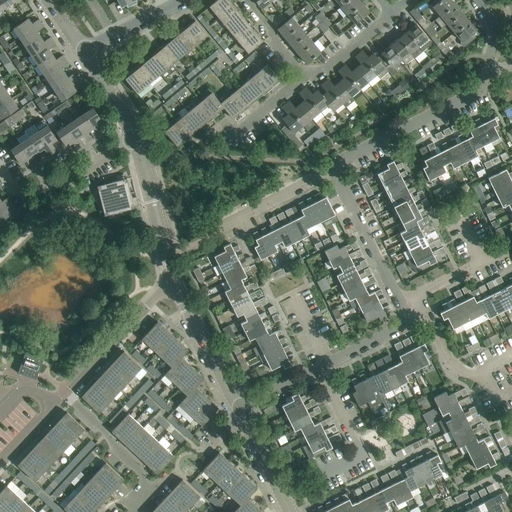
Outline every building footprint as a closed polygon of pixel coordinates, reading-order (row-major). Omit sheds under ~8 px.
[(219,18),(229,30),(236,24),(243,18),(238,12),(240,11),(231,0),(228,0),(229,0),(228,0),(216,0),(209,6),(219,18)] [(270,0),(255,0),(262,8),(271,1),(270,0)] [(317,11),(320,8),(312,0),(309,3),(317,11)] [(348,14),(362,3),(359,0),(347,0),(340,6),(348,14)] [(454,4),(451,0),(440,0),(433,7),(440,16),(454,4)] [(355,23),(369,11),(362,3),(348,14),(355,23)] [(447,24),(461,12),(454,4),(440,16),(447,24)] [(309,13),(312,11),(306,5),(304,7),(309,13)] [(290,6),(284,12),(288,17),(294,11),(290,6)] [(323,21),(326,18),(321,12),(318,14),(323,21)] [(454,32),(469,21),(461,12),(447,24),(454,32)] [(286,18),(281,13),(272,21),(276,26),(286,18)] [(210,26),(206,22),(200,14),(196,17),(203,25),(206,29),(210,26)] [(319,24),(323,21),(318,14),(314,18),(319,24)] [(429,25),(428,24),(425,21),(421,16),(416,20),(425,30),(430,26),(429,25)] [(285,38),(299,26),(292,17),(278,29),(285,38)] [(32,24),(28,18),(13,28),(20,38),(41,23),(39,19),(32,24)] [(236,24),(229,30),(248,53),(263,41),(258,35),(259,34),(250,22),(248,23),(243,18),(236,24)] [(177,46),(184,55),(207,35),(195,21),(189,25),(188,24),(176,34),(177,35),(172,40),(177,46)] [(328,26),(323,21),(319,24),(324,29),(328,26)] [(466,46),(473,40),(469,35),(476,29),(469,21),(454,32),(461,41),(460,43),(461,45),(462,46),(463,46),(466,46)] [(37,31),(44,27),(41,23),(20,38),(26,47),(40,37),(37,31)] [(330,27),(332,29),(338,37),(343,33),(335,23),(330,27)] [(432,44),(422,32),(416,24),(406,32),(423,51),(432,44)] [(216,41),(219,38),(210,26),(206,29),(216,41)] [(292,46),(306,34),(299,26),(285,38),(292,46)] [(431,37),(434,35),(429,28),(426,31),(431,37)] [(323,33),(325,35),(331,43),(336,39),(328,29),(323,33)] [(415,58),(423,51),(406,32),(398,39),(414,58),(414,57),(415,58)] [(299,55),(313,43),(306,34),(292,46),(299,55)] [(438,46),(441,44),(434,35),(431,37),(438,46)] [(6,41),(2,40),(0,37),(0,36),(0,42),(4,48),(8,45),(6,41)] [(51,37),(44,42),(40,37),(26,47),(32,55),(53,41),(51,37)] [(219,38),(216,41),(223,50),(227,47),(219,38)] [(414,58),(398,39),(390,46),(401,60),(405,65),(414,58)] [(154,55),(148,59),(154,66),(161,74),(164,78),(176,69),(172,65),(184,55),(177,46),(172,40),(166,45),(165,44),(159,48),(153,53),(154,55)] [(49,49),(56,45),(53,41),(32,55),(38,65),(52,55),(49,49)] [(306,63),(321,52),(313,43),(299,55),(306,63)] [(450,55),(445,48),(441,44),(438,46),(447,57),(450,55)] [(382,54),(377,57),(386,68),(385,69),(388,72),(392,76),(397,71),(394,67),(401,60),(390,46),(381,53),(382,54)] [(211,60),(220,53),(218,49),(208,57),(211,60)] [(368,58),(362,50),(358,54),(377,76),(379,79),(388,72),(385,69),(386,68),(377,57),(373,53),(368,58)] [(235,64),(238,60),(230,51),(227,55),(235,64)] [(249,62),(258,55),(255,51),(246,58),(249,62)] [(0,54),(0,59),(4,65),(9,62),(3,52),(0,54)] [(355,56),(361,63),(356,68),(368,83),(377,76),(358,54),(355,56)] [(434,59),(436,62),(443,57),(440,54),(434,59)] [(63,55),(56,60),(52,55),(38,65),(44,73),(65,59),(63,55)] [(61,67),(68,63),(65,59),(44,73),(50,83),(64,73),(61,67)] [(154,66),(148,59),(143,64),(141,63),(130,73),(131,74),(125,79),(137,94),(149,84),(161,74),(154,66)] [(219,72),(225,67),(218,59),(209,66),(216,76),(220,73),(219,72)] [(195,68),(198,72),(207,64),(204,60),(195,68)] [(234,74),(244,65),(242,62),(232,70),(234,74)] [(423,68),(425,71),(431,66),(429,63),(423,68)] [(22,75),(25,73),(19,64),(16,66),(22,75)] [(251,93),(256,99),(262,94),(263,95),(269,90),(274,86),(273,84),(279,79),(267,64),(255,74),(243,84),(251,93)] [(351,72),(345,65),(341,68),(360,90),(368,83),(356,68),(351,72)] [(198,72),(195,68),(185,76),(188,80),(198,72)] [(197,76),(200,79),(209,72),(206,68),(197,76)] [(338,70),(344,78),(339,82),(351,97),(360,90),(341,68),(338,70)] [(425,71),(423,68),(417,73),(419,76),(425,71)] [(75,73),(68,78),(64,73),(50,83),(56,91),(77,77),(75,73)] [(200,79),(197,76),(188,84),(191,88),(200,79)] [(73,85),(80,80),(77,77),(56,91),(62,100),(76,91),(73,85)] [(334,86),(328,79),(324,82),(343,104),(351,97),(339,82),(334,86)] [(171,87),(175,91),(184,83),(181,80),(171,87)] [(404,91),(409,88),(403,80),(398,84),(400,86),(404,91)] [(327,92),(322,96),(329,105),(334,111),(343,104),(324,82),(321,85),(327,92)] [(220,103),(224,107),(232,118),(238,113),(240,115),(251,105),(250,104),(256,99),(251,93),(243,84),(232,94),(220,103)] [(175,91),(171,87),(161,96),(164,99),(175,91)] [(175,94),(177,98),(186,91),(183,87),(175,94)] [(312,94),(306,87),(302,90),(320,112),(329,105),(322,96),(317,89),(312,94)] [(0,106),(12,99),(6,90),(0,93),(0,106)] [(299,93),(305,100),(300,104),(312,119),(320,112),(302,90),(299,93)] [(200,102),(189,111),(196,120),(201,126),(206,122),(207,123),(219,114),(218,112),(224,107),(220,103),(211,93),(200,102)] [(177,98),(175,94),(164,103),(167,107),(177,98)] [(0,113),(0,119),(18,108),(12,99),(0,106),(0,113),(0,114),(0,113)] [(158,99),(156,101),(148,107),(151,110),(161,103),(158,99)] [(48,109),(42,100),(37,103),(43,112),(48,109)] [(295,108),(289,101),(285,104),(303,126),(312,119),(300,104),(295,108)] [(66,107),(63,103),(54,109),(57,113),(66,107)] [(282,118),(287,124),(281,129),(298,149),(303,145),(293,134),(303,126),(285,104),(282,107),(288,114),(282,118)] [(106,120),(96,106),(84,114),(99,135),(102,133),(97,126),(106,120)] [(160,107),(158,108),(151,115),(154,118),(161,112),(163,110),(160,107)] [(196,120),(189,111),(165,131),(177,146),(183,141),(184,143),(196,133),(195,131),(201,126),(196,120)] [(99,135),(84,114),(75,120),(85,134),(90,131),(95,138),(99,135)] [(486,122),(489,128),(485,130),(491,142),(499,138),(494,126),(498,124),(494,118),(490,120),(487,114),(483,116),(486,122)] [(478,126),(478,127),(481,132),(477,134),(483,146),(491,142),(485,130),(489,128),(486,122),(482,124),(479,118),(475,120),(478,126)] [(5,120),(4,121),(0,123),(0,133),(9,127),(5,120)] [(43,120),(34,126),(46,144),(52,153),(56,150),(51,143),(57,140),(47,125),(43,120)] [(85,134),(75,120),(66,126),(81,147),(84,145),(79,138),(85,134)] [(470,130),(469,130),(472,136),(468,138),(475,150),(483,146),(477,134),(481,132),(478,127),(478,126),(474,128),(471,122),(467,124),(470,130)] [(459,129),(457,123),(450,126),(453,132),(459,129)] [(34,125),(25,131),(26,133),(29,137),(39,152),(44,148),(49,155),(52,153),(46,144),(34,126),(34,125)] [(57,132),(66,147),(72,143),(77,150),(81,147),(66,126),(57,132)] [(451,133),(449,127),(442,130),(445,136),(451,133)] [(304,138),(307,144),(325,135),(322,129),(304,138)] [(443,137),(440,131),(434,134),(437,140),(443,137)] [(26,133),(18,138),(17,137),(17,138),(20,143),(28,155),(35,165),(38,162),(33,155),(39,152),(29,137),(26,133)] [(457,144),(457,145),(460,150),(464,148),(470,160),(478,156),(475,150),(468,138),(465,140),(462,134),(458,136),(461,142),(457,144)] [(449,148),(449,149),(452,154),(456,152),(461,164),(470,160),(464,148),(460,150),(457,145),(457,144),(454,138),(450,140),(453,146),(449,148)] [(432,156),(433,157),(435,162),(431,164),(437,176),(446,172),(443,166),(446,164),(441,152),(436,154),(434,149),(436,147),(433,142),(427,145),(432,156)] [(442,144),(445,150),(441,152),(446,164),(450,162),(453,168),(461,164),(456,152),(452,154),(449,149),(449,148),(446,142),(442,144)] [(11,149),(21,164),(26,160),(31,167),(35,165),(28,155),(20,143),(11,149)] [(424,160),(427,166),(423,168),(429,180),(437,176),(431,164),(435,162),(433,157),(432,156),(428,158),(425,153),(427,152),(425,146),(419,149),(424,160)] [(509,157),(506,152),(500,155),(502,161),(509,157)] [(492,159),(494,165),(500,161),(498,156),(492,159)] [(486,169),(492,166),(490,160),(484,163),(486,169)] [(393,161),(386,164),(389,168),(377,174),(382,182),(393,176),(391,172),(396,170),(397,169),(398,169),(403,167),(401,162),(395,165),(393,161)] [(397,169),(396,170),(391,172),(393,176),(382,182),(386,190),(397,184),(395,180),(400,178),(402,177),(402,178),(407,175),(405,170),(400,173),(398,169),(397,169)] [(506,169),(499,172),(501,176),(490,182),(494,191),(506,185),(504,181),(509,178),(510,178),(511,176),(511,171),(508,174),(506,169)] [(108,219),(116,217),(115,213),(120,212),(119,209),(138,204),(136,197),(132,198),(130,193),(128,193),(123,174),(116,176),(117,181),(112,182),(112,185),(93,189),(95,197),(100,196),(101,201),(103,200),(108,219)] [(402,177),(400,178),(395,180),(397,184),(386,190),(390,198),(401,193),(399,189),(404,186),(406,186),(411,183),(409,179),(404,181),(402,178),(402,177)] [(511,181),(510,178),(509,178),(504,181),(506,185),(494,191),(498,199),(509,193),(507,189),(511,186),(511,181)] [(365,191),(370,188),(367,182),(362,185),(365,191)] [(406,186),(404,186),(399,189),(401,193),(390,198),(394,206),(405,201),(403,197),(410,193),(410,194),(415,191),(413,187),(408,190),(406,186)] [(511,186),(507,189),(509,193),(498,199),(502,207),(508,204),(511,201),(511,186)] [(433,191),(437,199),(446,194),(443,187),(433,191)] [(370,188),(365,191),(368,197),(373,194),(370,188)] [(412,198),(410,194),(410,193),(403,197),(405,201),(394,206),(398,215),(409,209),(407,205),(413,202),(414,201),(414,202),(425,196),(422,190),(416,193),(417,195),(412,198)] [(317,201),(320,207),(316,209),(322,221),(331,217),(325,205),(329,203),(326,196),(321,199),(318,193),(314,195),(317,201)] [(9,197),(2,202),(0,199),(0,208),(11,201),(9,197)] [(306,199),(309,205),(310,206),(312,211),(308,213),(314,225),(322,221),(316,209),(320,207),(317,201),(313,203),(310,197),(306,199)] [(373,207),(378,204),(375,198),(370,201),(373,207)] [(414,201),(413,202),(407,205),(409,209),(398,215),(402,223),(413,217),(411,213),(418,209),(418,210),(429,204),(426,198),(420,201),(421,203),(416,205),(414,202),(414,201)] [(6,209),(13,204),(11,201),(0,208),(0,221),(10,215),(6,209)] [(301,209),(304,215),(300,217),(306,229),(307,229),(314,225),(308,213),(312,211),(310,206),(309,205),(305,207),(302,201),(298,203),(301,209)] [(378,204),(373,207),(376,213),(381,210),(378,204)] [(418,210),(418,209),(411,213),(413,217),(402,223),(406,230),(406,231),(418,224),(416,221),(422,218),(433,212),(430,206),(424,209),(425,211),(420,214),(418,210)] [(288,223),(291,229),(295,227),(301,239),(310,234),(307,229),(306,229),(300,217),(296,219),(291,208),(285,211),(287,216),(289,215),(292,221),(288,223)] [(280,227),(280,228),(283,233),(287,231),(293,243),(301,239),(295,227),(291,229),(288,223),(283,212),(277,215),(279,220),(281,219),(284,225),(280,227)] [(490,220),(495,218),(492,212),(487,214),(490,220)] [(276,229),(272,231),(278,243),(281,241),(285,247),(293,243),(287,231),(283,233),(280,228),(280,227),(275,216),(269,219),(271,224),(273,223),(276,229)] [(494,228),(499,226),(496,220),(491,222),(494,228)] [(418,224),(406,231),(406,230),(400,233),(404,241),(416,236),(418,240),(423,237),(424,237),(424,236),(422,232),(428,230),(429,232),(434,229),(431,223),(420,228),(418,224)] [(264,235),(267,241),(263,243),(269,255),(278,251),(275,244),(278,243),(272,231),(268,233),(265,227),(261,229),(264,235)] [(498,237),(503,234),(500,228),(495,230),(498,237)] [(255,239),(258,245),(254,247),(260,259),(269,255),(263,243),(267,241),(264,235),(260,237),(257,231),(253,233),(256,239),(255,239)] [(424,237),(423,237),(418,240),(416,236),(404,241),(408,250),(420,244),(422,248),(427,245),(428,245),(428,244),(426,240),(432,238),(433,240),(438,237),(435,231),(424,236),(424,237)] [(339,239),(336,233),(330,237),(333,242),(339,239)] [(331,243),(328,238),(322,241),(325,246),(331,243)] [(428,245),(427,245),(422,248),(420,244),(408,250),(412,258),(424,252),(426,256),(431,253),(432,253),(432,252),(430,249),(436,246),(437,248),(442,245),(439,239),(428,244),(428,245)] [(344,246),(339,249),(337,245),(324,251),(329,260),(340,254),(342,258),(349,255),(346,251),(352,248),(353,250),(358,247),(355,241),(345,246),(344,246)] [(323,247),(320,242),(314,245),(317,250),(323,247)] [(230,243),(223,246),(225,251),(214,256),(218,265),(230,259),(228,255),(233,252),(234,252),(240,249),(238,245),(232,248),(230,243)] [(432,253),(431,253),(426,256),(424,252),(412,258),(416,266),(428,260),(430,264),(437,261),(434,256),(440,254),(441,256),(446,253),(443,247),(432,252),(432,253)] [(349,255),(342,258),(340,254),(329,260),(333,268),(339,265),(341,269),(353,263),(351,259),(356,256),(357,258),(362,255),(359,249),(349,255)] [(234,252),(233,252),(228,255),(230,259),(218,265),(222,273),(234,267),(232,263),(238,260),(244,257),(242,253),(236,256),(234,252)] [(238,260),(232,263),(234,267),(222,273),(226,281),(238,275),(236,271),(242,268),(253,262),(250,256),(245,259),(246,261),(240,264),(238,260)] [(353,263),(341,269),(342,272),(336,275),(341,284),(353,278),(350,274),(356,271),(357,271),(368,265),(365,259),(359,262),(360,264),(355,267),(353,263)] [(401,273),(407,270),(404,263),(398,266),(401,273)] [(242,268),(236,271),(238,275),(226,281),(230,288),(231,289),(243,283),(241,279),(247,276),(246,276),(257,270),(254,264),(249,267),(250,269),(244,272),(242,268)] [(196,276),(201,273),(198,267),(193,270),(196,276)] [(357,271),(356,271),(350,274),(353,278),(341,284),(345,292),(356,286),(354,282),(361,279),(372,273),(369,267),(363,270),(364,272),(359,275),(357,271)] [(279,276),(285,273),(283,268),(277,271),(279,276)] [(279,276),(277,271),(271,273),(274,279),(279,276)] [(201,273),(196,276),(199,282),(204,279),(201,273)] [(363,283),(361,279),(354,282),(356,286),(345,292),(349,300),(355,297),(367,291),(365,287),(376,282),(373,275),(367,278),(368,280),(363,283)] [(500,290),(503,296),(499,298),(505,310),(511,306),(511,303),(510,300),(511,298),(511,294),(508,286),(504,288),(501,283),(503,282),(500,276),(494,279),(500,290)] [(324,291),(332,286),(327,277),(319,281),(324,291)] [(492,294),(492,295),(495,300),(491,302),(497,314),(505,310),(499,298),(503,296),(500,290),(496,292),(493,287),(495,286),(492,280),(486,283),(491,294),(492,294)] [(243,283),(231,289),(230,288),(224,291),(229,300),(241,294),(243,298),(248,295),(249,295),(247,291),(252,288),(253,290),(259,287),(256,281),(245,287),(243,283)] [(483,298),(479,300),(486,312),(485,313),(488,318),(497,314),(491,302),(495,300),(492,295),(492,294),(491,294),(488,296),(485,291),(487,290),(484,284),(478,287),(483,298)] [(465,300),(468,307),(472,305),(478,316),(485,313),(486,312),(479,300),(476,302),(473,296),(467,285),(461,288),(464,294),(466,293),(469,298),(465,300)] [(260,289),(249,295),(248,295),(243,298),(241,294),(229,300),(233,308),(245,302),(247,306),(252,303),(253,303),(251,299),(256,296),(257,298),(263,295),(260,289)] [(355,297),(349,300),(353,308),(359,305),(370,299),(372,303),(378,300),(376,296),(382,293),(380,289),(375,292),(374,291),(369,294),(367,291),(355,297)] [(457,304),(457,305),(460,311),(464,309),(470,320),(478,316),(472,305),(468,307),(465,300),(459,289),(453,292),(456,298),(458,297),(461,302),(457,304)] [(253,303),(252,303),(247,306),(245,302),(233,308),(237,316),(243,313),(245,317),(257,311),(255,307),(260,304),(261,306),(267,303),(264,297),(253,303)] [(378,300),(379,300),(372,303),(370,299),(359,305),(362,313),(374,307),(376,311),(383,308),(381,304),(386,301),(384,297),(378,300)] [(449,308),(448,308),(452,315),(456,313),(462,324),(470,320),(464,309),(460,311),(457,305),(457,304),(454,299),(450,301),(453,306),(449,308)] [(440,313),(443,319),(447,317),(453,329),(462,324),(456,313),(452,315),(448,308),(449,308),(446,303),(442,305),(445,310),(440,313)] [(270,314),(276,312),(273,305),(267,308),(270,314)] [(387,317),(385,312),(390,309),(388,305),(383,308),(376,311),(374,307),(362,313),(367,322),(378,316),(380,320),(387,317)] [(335,317),(340,314),(337,308),(332,311),(335,317)] [(257,311),(245,317),(247,320),(241,323),(245,332),(257,326),(255,322),(260,319),(261,319),(267,316),(265,312),(259,315),(257,311)] [(275,322),(280,320),(277,314),(271,316),(275,322)] [(339,325),(344,322),(341,316),(336,319),(339,325)] [(261,319),(260,319),(255,322),(257,326),(245,332),(249,341),(255,338),(255,337),(267,331),(265,327),(271,324),(269,320),(263,323),(261,319)] [(162,325),(158,321),(141,339),(149,346),(165,329),(162,326),(162,325)] [(343,333),(348,330),(345,324),(340,327),(343,333)] [(169,332),(165,329),(149,346),(156,353),(173,336),(172,335),(169,332)] [(274,332),(269,334),(267,331),(255,337),(255,338),(259,345),(271,339),(273,343),(279,340),(277,336),(282,333),(280,329),(275,332),(274,332)] [(410,336),(416,348),(419,354),(415,356),(421,367),(429,363),(423,352),(427,350),(424,343),(419,345),(417,340),(419,339),(416,333),(410,336)] [(177,339),(173,336),(156,353),(164,360),(181,343),(177,340),(177,339)] [(279,340),(273,343),(271,339),(259,345),(263,353),(275,347),(277,351),(283,348),(281,344),(286,341),(284,337),(279,340)] [(407,352),(408,352),(411,358),(407,360),(412,371),(421,367),(415,356),(419,354),(416,348),(412,350),(409,344),(411,343),(408,337),(402,341),(407,352)] [(488,338),(482,341),(485,346),(491,343),(488,338)] [(399,355),(399,356),(402,361),(394,365),(397,371),(402,369),(405,375),(412,371),(407,360),(411,358),(408,352),(407,352),(403,354),(401,348),(403,347),(400,342),(394,345),(399,355)] [(474,350),(480,347),(477,342),(471,345),(474,350)] [(184,346),(181,343),(164,360),(171,367),(179,359),(181,357),(188,350),(187,349),(184,346)] [(235,354),(241,352),(238,345),(232,348),(235,354)] [(283,348),(277,351),(275,347),(263,353),(267,361),(279,355),(281,359),(287,356),(285,352),(290,349),(288,345),(283,348)] [(474,350),(471,345),(466,348),(468,353),(474,350)] [(21,364),(18,373),(25,375),(26,373),(37,377),(44,358),(26,351),(21,364)] [(120,355),(120,356),(117,359),(135,375),(142,368),(124,351),(123,353),(120,355)] [(136,359),(141,355),(136,351),(132,355),(136,359)] [(291,365),(289,360),(295,357),(292,353),(287,356),(281,359),(279,355),(267,361),(271,370),(282,364),(284,368),(291,365)] [(239,362),(245,360),(242,354),(236,356),(239,362)] [(386,369),(387,370),(389,375),(393,373),(400,385),(408,381),(405,375),(402,369),(397,371),(394,365),(389,354),(383,357),(386,363),(388,362),(390,367),(386,369)] [(141,355),(136,359),(142,364),(146,360),(141,355)] [(181,357),(179,359),(171,367),(164,374),(172,382),(189,364),(188,363),(185,360),(184,360),(181,357)] [(382,371),(378,373),(381,379),(385,377),(391,389),(400,385),(393,373),(389,375),(387,370),(386,369),(381,358),(375,361),(377,367),(379,366),(382,371)] [(111,365),(110,366),(127,383),(135,375),(117,359),(114,362),(113,362),(111,365)] [(243,370),(249,368),(246,362),(240,364),(243,370)] [(374,375),(370,377),(376,389),(380,387),(383,394),(391,389),(385,377),(381,379),(378,373),(373,362),(367,365),(369,371),(372,370),(374,375)] [(152,373),(156,369),(150,364),(146,368),(152,373)] [(193,367),(190,365),(189,364),(172,382),(180,389),(196,371),(193,368),(193,367)] [(106,370),(106,371),(103,374),(120,390),(127,383),(110,366),(109,367),(106,370)] [(156,369),(152,373),(157,378),(161,374),(156,369)] [(247,378),(253,376),(250,370),(244,372),(247,378)] [(200,374),(199,374),(196,371),(180,389),(187,395),(195,387),(196,387),(204,378),(202,377),(200,374)] [(100,377),(99,377),(97,380),(96,381),(113,398),(120,390),(103,374),(100,377)] [(362,381),(365,387),(361,390),(367,401),(376,397),(373,391),(376,389),(370,377),(366,379),(363,374),(359,376),(362,381)] [(353,386),(356,391),(352,393),(359,406),(367,401),(361,390),(365,387),(362,381),(358,383),(355,378),(351,380),(354,385),(353,386)] [(144,384),(148,388),(152,383),(148,380),(144,384)] [(92,385),(92,386),(89,389),(106,405),(113,398),(96,381),(95,382),(92,385)] [(137,392),(141,395),(148,388),(144,384),(137,392)] [(195,387),(187,395),(178,404),(187,412),(203,394),(200,391),(200,390),(196,388),(196,387),(195,387)] [(453,393),(448,396),(446,392),(433,398),(438,406),(449,401),(451,405),(458,401),(456,397),(461,394),(462,397),(468,394),(464,388),(454,393),(453,393)] [(83,395),(82,397),(99,413),(106,405),(89,389),(86,392),(85,392),(83,395)] [(155,400),(158,397),(150,389),(147,393),(155,400)] [(298,392),(291,396),(293,400),(282,406),(286,414),(298,408),(296,404),(301,402),(302,401),(313,396),(310,390),(305,392),(306,394),(300,397),(298,392)] [(130,399),(134,403),(141,395),(137,392),(130,399)] [(207,397),(206,397),(203,394),(187,412),(194,419),(211,401),(209,400),(207,397)] [(458,401),(451,405),(449,401),(438,406),(442,415),(442,419),(450,415),(462,409),(460,405),(465,403),(466,405),(472,402),(468,396),(458,401)] [(149,406),(153,402),(148,397),(144,401),(149,406)] [(163,407),(166,404),(158,397),(155,400),(163,407)] [(302,401),(301,402),(296,404),(298,408),(286,414),(290,422),(302,416),(300,412),(306,409),(317,404),(314,398),(309,400),(310,402),(304,405),(302,401)] [(123,407),(127,410),(134,403),(130,399),(123,407)] [(214,405),(215,404),(211,402),(211,401),(194,419),(202,426),(218,408),(214,405)] [(153,402),(149,406),(154,411),(158,407),(153,402)] [(306,409),(300,412),(302,416),(290,422),(294,431),(300,428),(312,422),(310,417),(321,412),(318,406),(313,408),(314,410),(308,413),(306,409)] [(450,415),(442,419),(438,421),(445,433),(450,431),(461,425),(459,421),(465,418),(466,417),(466,418),(471,415),(477,412),(474,406),(468,409),(469,411),(464,414),(462,409),(450,415)] [(116,414),(120,418),(127,410),(123,407),(116,414)] [(426,420),(434,415),(430,409),(422,414),(426,420)] [(63,417),(60,420),(78,436),(85,429),(67,412),(65,414),(63,416),(63,417)] [(128,413),(119,423),(112,431),(119,438),(136,420),(128,413)] [(120,418),(116,414),(111,419),(115,423),(120,418)] [(466,417),(465,418),(459,421),(461,425),(450,431),(454,439),(465,433),(463,429),(469,426),(470,426),(481,420),(478,414),(472,417),(471,415),(466,418),(466,417)] [(160,425),(164,420),(159,415),(155,420),(160,425)] [(174,425),(178,421),(172,416),(168,420),(174,425)] [(379,424),(384,421),(382,416),(376,419),(379,424)] [(320,422),(319,422),(314,425),(312,422),(300,428),(304,436),(316,430),(318,434),(323,431),(324,430),(322,426),(327,423),(328,425),(334,423),(331,417),(320,422)] [(379,424),(376,419),(370,422),(373,427),(379,424)] [(54,426),(53,427),(71,444),(78,436),(60,420),(57,423),(56,423),(54,426)] [(127,445),(143,427),(136,420),(119,438),(127,445)] [(164,420),(160,425),(165,430),(169,425),(164,420)] [(182,432),(185,428),(178,421),(174,425),(182,432)] [(470,426),(469,426),(463,429),(465,433),(454,439),(458,447),(464,444),(476,438),(474,434),(485,428),(482,422),(476,425),(477,427),(472,430),(470,426)] [(324,430),(323,431),(318,434),(316,430),(304,436),(308,444),(320,438),(322,442),(328,438),(326,434),(331,432),(332,434),(338,431),(335,425),(324,430)] [(49,431),(49,432),(46,435),(63,451),(71,444),(53,427),(52,429),(49,431)] [(127,445),(135,452),(151,434),(143,427),(127,445)] [(182,432),(189,439),(193,435),(185,428),(182,432)] [(175,439),(179,434),(174,429),(170,433),(175,439)] [(493,434),(497,440),(502,437),(499,431),(493,434)] [(328,438),(322,442),(320,438),(308,444),(312,452),(324,446),(326,450),(332,447),(330,442),(335,440),(336,442),(342,439),(339,433),(328,438)] [(142,459),(144,457),(159,441),(151,434),(135,452),(142,459)] [(179,434),(175,439),(180,443),(184,439),(179,434)] [(42,438),(40,441),(39,443),(56,459),(63,451),(46,435),(43,438),(42,438)] [(483,438),(477,441),(476,438),(464,444),(468,452),(479,446),(481,450),(487,447),(485,443),(491,440),(489,436),(483,439),(483,438)] [(428,443),(425,437),(419,440),(422,446),(428,443)] [(498,442),(501,448),(506,445),(503,439),(498,442)] [(91,449),(95,444),(91,440),(87,445),(91,449)] [(150,466),(166,449),(159,441),(144,457),(142,459),(150,466)] [(411,444),(414,450),(420,447),(417,441),(411,444)] [(35,447),(32,450),(49,467),(56,459),(39,443),(38,444),(35,446),(35,447)] [(487,447),(481,450),(479,446),(468,452),(472,460),(483,454),(485,458),(491,455),(489,451),(495,448),(493,444),(487,447)] [(80,452),(84,456),(91,449),(87,445),(80,452)] [(409,445),(403,448),(406,454),(412,451),(409,445)] [(93,451),(97,455),(101,450),(97,446),(93,451)] [(510,453),(507,447),(502,450),(505,456),(510,453)] [(174,456),(166,449),(150,466),(157,473),(174,456)] [(395,452),(398,458),(404,455),(401,449),(395,452)] [(28,453),(26,456),(25,458),(42,474),(49,467),(32,450),(29,453),(28,453)] [(86,458),(90,462),(97,455),(93,451),(86,458)] [(429,459),(429,460),(432,465),(428,467),(434,479),(442,474),(437,463),(441,461),(437,454),(433,457),(430,451),(426,453),(429,459)] [(72,460),(77,464),(84,456),(80,452),(72,460)] [(223,456),(219,452),(203,470),(210,477),(227,460),(226,459),(223,456)] [(496,463),(494,459),(499,456),(497,452),(491,455),(485,458),(483,454),(472,460),(476,468),(487,463),(489,467),(496,463)] [(421,463),(421,464),(424,469),(420,471),(426,483),(434,479),(428,467),(432,465),(429,460),(429,459),(425,461),(422,455),(418,457),(421,463)] [(21,461),(21,462),(18,465),(35,482),(42,474),(25,458),(24,459),(21,461)] [(79,465),(83,469),(90,462),(86,458),(79,465)] [(410,461),(413,467),(416,473),(412,475),(418,487),(426,483),(420,471),(424,469),(421,464),(421,463),(417,465),(414,459),(410,461)] [(65,467),(70,471),(77,464),(72,460),(65,467)] [(231,463),(228,461),(227,460),(210,477),(218,484),(234,467),(231,464),(231,463)] [(106,463),(99,470),(115,486),(116,487),(123,479),(106,463)] [(404,471),(407,477),(403,478),(410,491),(410,490),(418,487),(412,475),(416,473),(413,467),(409,469),(406,463),(402,465),(404,471)] [(71,473),(76,477),(83,469),(79,465),(71,473)] [(58,475),(63,479),(70,471),(65,467),(58,475)] [(238,470),(234,467),(218,484),(225,491),(242,474),(241,473),(238,470)] [(391,485),(392,486),(395,491),(399,489),(405,500),(413,496),(410,490),(410,491),(403,478),(400,480),(394,469),(388,473),(391,478),(393,477),(396,482),(392,484),(391,485)] [(116,487),(115,486),(99,470),(92,478),(109,494),(116,487)] [(28,478),(20,471),(15,475),(23,483),(28,478)] [(64,480),(68,484),(76,477),(71,473),(64,480)] [(388,486),(383,488),(389,500),(393,499),(396,505),(405,500),(399,489),(395,491),(392,486),(391,485),(392,484),(386,473),(380,477),(383,482),(385,481),(388,486)] [(246,477),(243,475),(242,474),(225,491),(233,498),(249,481),(246,477)] [(51,482),(56,486),(63,479),(58,475),(51,482)] [(31,490),(35,485),(28,478),(23,483),(31,490)] [(102,502),(109,494),(92,478),(85,485),(102,502)] [(202,486),(194,479),(190,484),(198,490),(202,486)] [(375,493),(376,494),(379,499),(375,501),(380,511),(390,511),(386,502),(389,500),(383,488),(379,491),(377,485),(379,484),(376,479),(370,482),(375,493)] [(57,488),(61,492),(68,484),(64,480),(57,488)] [(200,496),(183,480),(176,487),(193,504),(200,496)] [(253,483),(253,484),(249,481),(233,498),(240,505),(245,500),(248,498),(257,488),(256,487),(253,483)] [(56,486),(51,482),(44,490),(49,494),(56,486)] [(367,497),(368,498),(371,503),(367,505),(370,511),(380,511),(375,501),(379,499),(376,494),(375,493),(371,495),(369,489),(371,488),(368,483),(362,486),(367,497)] [(486,487),(491,498),(495,504),(491,506),(493,511),(504,511),(499,502),(504,500),(500,494),(495,496),(493,490),(495,489),(492,484),(486,487)] [(0,507),(15,492),(7,485),(0,492),(0,507)] [(38,497),(43,492),(35,485),(31,490),(38,497)] [(85,485),(78,493),(95,509),(102,502),(85,485)] [(202,486),(198,490),(203,495),(207,491),(202,486)] [(193,504),(176,487),(168,495),(186,511),(193,504)] [(359,501),(355,503),(360,511),(370,511),(367,505),(371,503),(368,498),(367,497),(363,499),(360,493),(362,492),(360,487),(354,490),(359,501)] [(61,492),(57,488),(52,492),(56,497),(61,492)] [(478,491),(483,502),(487,508),(483,510),(483,511),(493,511),(491,506),(495,504),(491,498),(487,500),(485,495),(487,493),(484,488),(478,491)] [(0,507),(0,511),(10,511),(22,499),(15,492),(0,507)] [(46,504),(50,499),(43,492),(38,497),(46,504)] [(462,500),(468,497),(465,492),(460,494),(462,500)] [(470,495),(475,506),(478,511),(483,511),(483,510),(487,508),(483,502),(479,504),(477,499),(479,498),(476,492),(470,495)] [(92,511),(95,509),(78,493),(71,500),(83,511),(92,511)] [(340,503),(341,504),(343,509),(347,507),(349,511),(360,511),(355,503),(352,504),(349,499),(346,493),(342,495),(344,501),(341,503),(340,503)] [(462,500),(460,494),(454,497),(457,503),(462,500)] [(185,511),(186,511),(168,495),(161,502),(171,511),(185,511)] [(213,505),(217,500),(212,495),(208,500),(213,505)] [(332,507),(333,508),(334,511),(337,511),(339,511),(349,511),(347,507),(343,509),(341,504),(340,503),(341,503),(338,497),(334,499),(336,505),(332,507)] [(248,498),(245,500),(240,505),(233,511),(248,511),(255,505),(251,502),(252,501),(248,499),(248,498)] [(10,511),(24,511),(30,506),(22,499),(10,511)] [(53,511),(58,506),(50,499),(46,504),(53,511)] [(83,511),(71,500),(63,508),(67,511),(83,511)] [(217,500),(213,505),(218,509),(222,505),(217,500)] [(324,511),(339,511),(337,511),(334,511),(333,508),(332,507),(330,501),(325,503),(328,509),(324,511)] [(171,511),(161,502),(154,510),(156,511),(171,511)] [(467,510),(468,511),(478,511),(475,506),(471,508),(468,502),(464,505),(467,510)]
